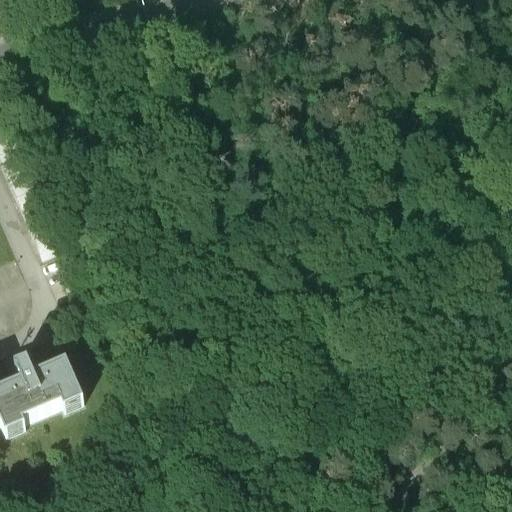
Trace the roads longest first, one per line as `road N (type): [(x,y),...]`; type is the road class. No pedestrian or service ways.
road 1 (unknown): [(511,152),(477,171),(404,236),(307,292),(244,359),(202,425)]
road 2 (residential): [(211,0),(0,55)]
road 3 (track): [(511,362),(386,511)]
